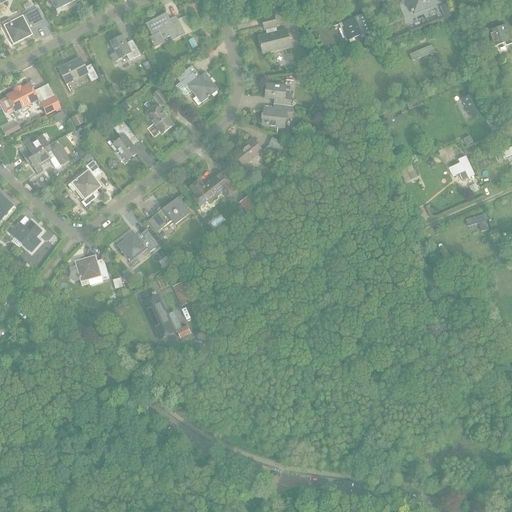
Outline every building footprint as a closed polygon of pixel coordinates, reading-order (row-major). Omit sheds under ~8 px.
[(50,0),(57,13),(77,3),(75,0),(50,0)] [(408,0),(414,14),(440,2),(439,0),(408,0)] [(441,6),(446,18),(453,15),(448,3),(441,6)] [(32,35),(29,29),(41,23),(34,10),(22,16),(23,18),(11,24),(8,18),(1,22),(13,45),(32,35)] [(178,20),(171,24),(166,13),(146,24),(152,36),(149,37),(155,48),(165,42),(163,40),(170,36),(172,41),(186,34),(178,20)] [(287,30),(274,33),(273,28),(277,27),(274,14),(261,17),(264,30),(268,29),(269,34),(259,36),(263,53),(291,47),(287,30)] [(342,28),(344,33),(347,40),(370,31),(367,24),(363,15),(339,24),(341,28),(342,28)] [(506,45),(511,42),(506,25),(488,31),(493,45),(505,41),(506,45)] [(135,44),(129,47),(123,36),(110,42),(116,53),(110,56),(114,62),(127,56),(130,61),(141,56),(135,44)] [(412,61),(434,52),(431,45),(410,54),(412,61)] [(90,65),(84,68),(79,58),(57,69),(65,84),(86,74),(91,82),(97,79),(90,65)] [(198,106),(218,90),(205,72),(196,79),(192,73),(175,86),(182,94),(183,95),(185,95),(187,95),(192,91),(196,96),(193,99),(198,106)] [(474,84),(470,78),(464,81),(468,87),(474,84)] [(60,108),(47,84),(32,92),(28,84),(6,96),(6,97),(0,100),(0,103),(6,115),(8,114),(8,115),(36,100),(38,104),(40,104),(46,116),(55,111),(56,113),(61,111),(60,108)] [(290,106),(292,94),(285,93),(286,86),(267,84),(265,98),(278,99),(277,105),(290,106)] [(149,94),(157,105),(167,97),(159,87),(149,94)] [(479,116),(470,95),(462,99),(471,119),(479,116)] [(511,97),(501,99),(503,108),(507,107),(508,113),(511,111),(511,97)] [(293,106),(290,106),(277,105),(277,111),(264,109),(263,123),(271,124),(271,126),(284,128),(285,118),(292,118),(293,106)] [(148,116),(162,134),(173,125),(160,107),(148,116)] [(52,117),(55,122),(64,118),(61,113),(52,117)] [(70,121),(74,129),(83,125),(78,116),(70,121)] [(138,152),(133,145),(138,141),(123,121),(114,128),(121,138),(112,144),(110,141),(107,143),(114,152),(118,149),(127,161),(138,152)] [(33,155),(48,146),(41,135),(30,142),(28,138),(23,141),(28,150),(22,154),(25,160),(33,155)] [(233,154),(243,166),(263,151),(253,138),(233,154)] [(268,146),(281,152),(285,144),(272,138),(268,146)] [(469,138),(463,141),(466,146),(472,143),(469,138)] [(33,155),(25,160),(28,165),(30,163),(37,174),(42,170),(39,166),(54,156),(59,165),(68,159),(59,145),(51,150),(48,146),(33,155)] [(511,147),(500,152),(503,159),(511,154),(511,147)] [(474,175),(466,156),(458,160),(460,163),(449,168),(453,177),(462,172),(463,174),(466,173),(468,178),(474,175)] [(96,198),(92,193),(101,186),(95,178),(102,173),(92,161),(85,167),(87,169),(67,185),(72,191),(75,189),(84,200),(80,203),(84,207),(96,198)] [(228,197),(235,191),(230,185),(231,184),(221,171),(208,181),(209,182),(204,186),(200,180),(191,187),(197,195),(193,197),(200,206),(208,200),(209,201),(223,191),(228,197)] [(479,190),(476,184),(469,187),(472,193),(479,190)] [(0,218),(12,205),(0,193),(0,218)] [(172,220),(175,224),(190,213),(178,197),(148,220),(157,232),(172,220)] [(484,215),(466,220),(468,226),(479,223),(482,232),(489,230),(484,215)] [(36,237),(41,231),(29,220),(24,226),(19,222),(10,233),(31,252),(41,242),(36,237)] [(489,222),(493,234),(499,232),(494,220),(489,222)] [(145,236),(140,240),(134,232),(117,245),(132,265),(139,260),(136,257),(147,248),(150,252),(154,248),(145,236)] [(453,260),(445,247),(439,251),(447,263),(453,260)] [(105,264),(99,266),(96,255),(75,261),(76,265),(70,267),(72,275),(71,277),(75,280),(80,279),(82,286),(90,284),(89,280),(101,276),(102,280),(109,278),(105,264)] [(191,301),(180,284),(172,289),(182,306),(191,301)] [(163,337),(175,332),(157,295),(142,302),(150,317),(151,316),(153,320),(155,319),(163,337)] [(176,330),(180,339),(191,334),(187,325),(176,330)]
